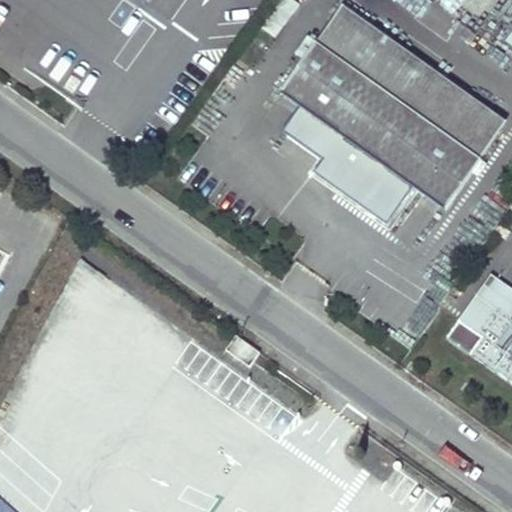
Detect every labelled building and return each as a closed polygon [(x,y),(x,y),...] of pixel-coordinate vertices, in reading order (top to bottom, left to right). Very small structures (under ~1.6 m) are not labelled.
[(297,0),(275,0),(259,24),(276,36),(300,2),(297,0)] [(479,22),(488,10),(492,5),(485,0),(481,0),(470,15),(479,22)] [(488,10),(479,22),(475,28),(485,36),(489,30),(485,26),(494,14),(488,10)] [(317,43),(480,160),(499,133),(335,16),(317,43)] [(480,160),(317,43),(280,94),(300,109),(283,133),(387,207),(404,183),(444,211),(480,160)] [(511,321),(476,296),(446,339),(511,385),(511,321)] [(260,355),(236,338),(226,353),(249,370),(260,355)]
